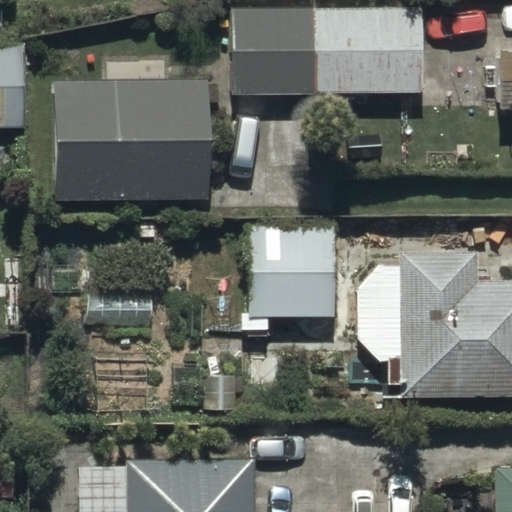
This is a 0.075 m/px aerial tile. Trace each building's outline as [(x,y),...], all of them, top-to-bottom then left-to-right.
[(419,10),(228,10),(228,94),(419,94),(419,10)] [(511,54),(497,54),(497,109),(511,109),(511,54)] [(0,59),(0,127),(27,128),(28,60),(0,59)] [(51,80),(52,197),(204,196),(203,80),(51,80)] [(332,313),(332,231),(246,231),(246,313),(332,313)] [(466,254),(394,254),(394,396),(511,396),(511,279),(466,280),(466,254)] [(128,470),(77,469),(76,511),(252,511),(253,460),(128,459),(128,470)] [(511,511),(511,467),(492,467),(491,511),(511,511)]
